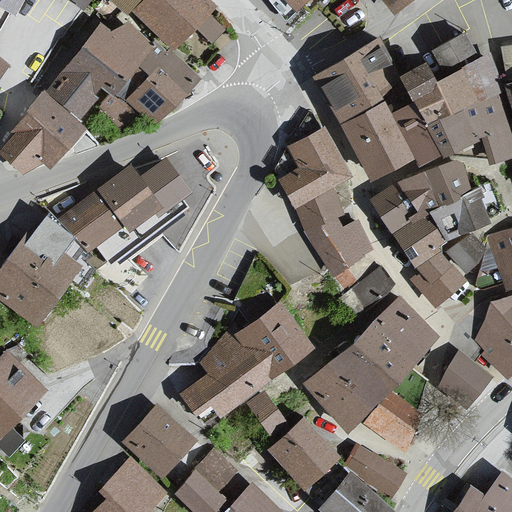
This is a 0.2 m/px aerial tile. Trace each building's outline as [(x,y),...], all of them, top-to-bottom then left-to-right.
[(0,0),(0,31),(20,0),(0,0)] [(199,0),(143,0),(134,10),(174,47),(209,9),(199,0)] [(274,0),(291,15),(305,0),(274,0)] [(373,0),(385,16),(405,0),(373,0)] [(104,35),(54,90),(80,114),(94,98),(91,95),(101,83),(113,93),(104,104),(123,121),(137,104),(154,119),(190,80),(155,49),(152,52),(128,31),(115,45),(104,35)] [(474,53),(464,35),(434,51),(444,69),(474,53)] [(381,44),(319,74),(329,94),(342,122),(368,178),(414,156),(419,166),(440,156),(454,149),(483,136),(492,163),(511,155),(511,124),(500,92),(485,61),(464,71),(441,82),(436,84),(427,65),(402,77),(398,79),(381,44)] [(81,128),(46,96),(12,133),(16,137),(1,153),(25,175),(43,155),(50,161),(81,128)] [(358,223),(347,226),(331,187),(349,177),(324,130),(291,147),(297,157),(303,168),(280,181),(296,207),(306,232),(334,273),(355,258),(369,248),(358,223)] [(131,170),(67,218),(90,248),(124,222),(130,230),(156,210),(159,214),(189,191),(166,161),(140,181),(131,170)] [(477,187),(469,192),(462,165),(457,161),(436,169),(424,174),(401,184),(375,198),(382,210),(395,232),(403,247),(413,265),(438,251),(435,245),(445,239),(490,222),(477,199),(482,196),(477,187)] [(45,217),(0,277),(0,292),(36,320),(76,267),(59,255),(73,237),(45,217)] [(511,230),(492,237),(498,256),(507,284),(511,282),(511,230)] [(476,262),(484,247),(471,235),(448,252),(466,271),(476,262)] [(440,252),(420,269),(423,273),(415,279),(435,303),(463,280),(440,252)] [(511,297),(493,304),(479,340),(485,347),(508,373),(511,369),(511,297)] [(326,375),(312,389),(348,425),(393,381),(437,337),(401,301),(386,316),(363,338),(359,343),(343,358),(326,375)] [(212,403),(221,415),(268,380),(312,346),(281,304),(261,319),(236,338),(234,334),(217,347),(200,360),(211,375),(183,396),(197,414),(212,403)] [(6,352),(0,357),(0,433),(44,390),(6,352)] [(440,388),(465,408),(490,376),(459,352),(440,388)] [(270,430),(288,416),(263,385),(245,399),(270,430)] [(393,395),(368,424),(404,448),(419,414),(393,395)] [(141,424),(125,441),(161,477),(195,442),(159,406),(141,424)] [(305,419),(269,452),(305,490),(340,458),(305,419)] [(361,442),(347,463),(389,501),(408,471),(361,442)] [(215,450),(174,494),(193,511),(214,511),(227,499),(217,490),(236,470),(215,450)] [(132,460),(99,493),(107,501),(97,511),(95,511),(149,511),(167,495),(132,460)] [(393,511),(351,476),(322,509),(324,511),(393,511)] [(494,486),(485,499),(503,511),(511,511),(511,483),(501,476),(494,486)] [(281,511),(254,486),(228,511),(281,511)] [(468,487),(449,511),(503,511),(485,499),(468,487)]
